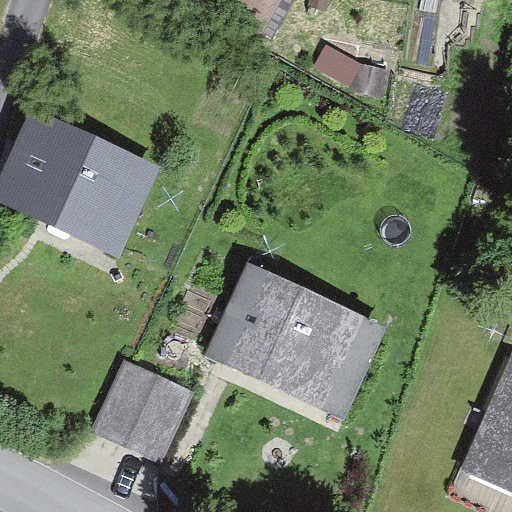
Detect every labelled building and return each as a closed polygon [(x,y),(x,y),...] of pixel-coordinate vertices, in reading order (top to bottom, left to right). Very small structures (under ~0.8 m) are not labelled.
[(279,0),(212,0),(263,28),(279,0)] [(31,110),(0,178),(0,203),(120,257),(160,167),(31,110)] [(249,265),(208,353),(343,415),(384,327),(249,265)] [(98,423),(162,452),(190,392),(126,363),(98,423)] [(511,401),(506,415),(491,408),(462,470),(511,492),(511,401)]
